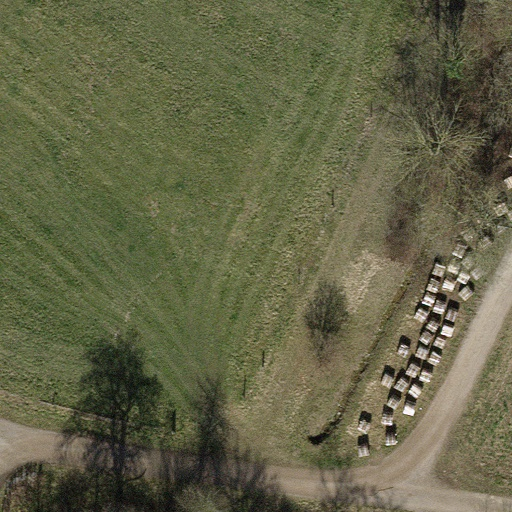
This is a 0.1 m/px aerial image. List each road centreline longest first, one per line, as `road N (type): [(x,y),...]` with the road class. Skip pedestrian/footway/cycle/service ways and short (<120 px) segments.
road 1 (track): [(226,475),(267,414),(435,0)]
road 2 (track): [(0,445),(394,494)]
road 3 (track): [(394,494),(455,394),(511,263)]
